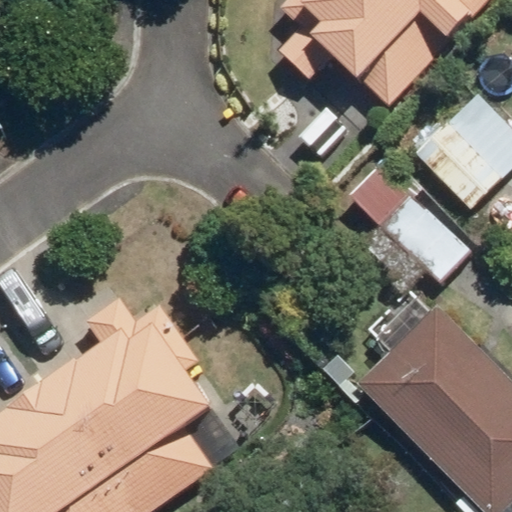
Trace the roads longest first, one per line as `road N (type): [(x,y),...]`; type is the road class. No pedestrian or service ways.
road 1 (residential): [(174,88),(0,210)]
road 2 (residential): [(174,88),(267,205)]
